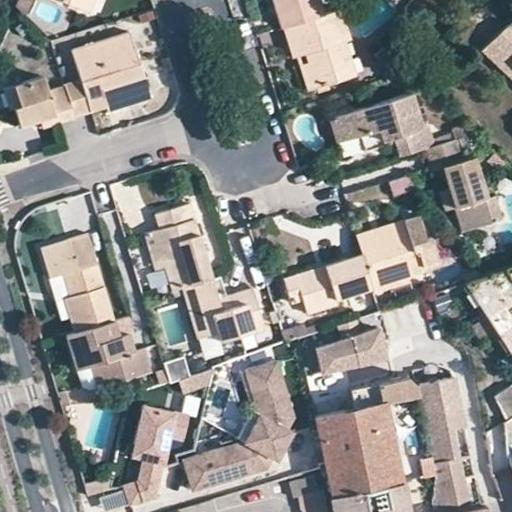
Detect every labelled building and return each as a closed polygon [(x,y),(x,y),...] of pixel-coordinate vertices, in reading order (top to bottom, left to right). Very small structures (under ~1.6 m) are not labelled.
[(55,0),(82,11),(86,0),(55,0)] [(86,0),(82,11),(90,14),(95,0),(86,0)] [(274,0),(282,26),(286,26),(325,13),(320,0),(274,0)] [(295,55),(298,54),(315,50),(317,55),(309,58),(317,85),(330,82),(356,74),(346,39),(352,37),(343,8),(325,13),(286,26),(295,55)] [(511,78),(511,24),(509,21),(481,48),(511,78)] [(144,75),(130,31),(74,49),(83,79),(66,84),(77,117),(110,106),(109,101),(105,87),(144,75)] [(390,69),(404,63),(386,46),(376,54),(390,69)] [(308,88),(317,85),(309,58),(317,55),(315,50),(298,54),(308,88)] [(384,71),(387,82),(415,74),(404,63),(390,69),(384,71)] [(105,87),(109,101),(149,88),(144,75),(105,87)] [(77,117),(66,84),(49,90),(45,76),(5,89),(12,110),(17,108),(22,126),(43,120),(58,115),(59,122),(77,117)] [(317,85),(319,93),(332,89),(330,82),(317,85)] [(387,146),(385,140),(395,137),(397,143),(401,155),(428,147),(431,146),(413,92),(339,115),(347,139),(360,135),(366,152),(387,146)] [(43,120),(45,126),(59,122),(58,115),(43,120)] [(338,142),(347,139),(339,115),(331,117),(338,142)] [(397,143),(395,137),(385,140),(387,146),(397,143)] [(463,158),(457,138),(431,146),(428,147),(435,167),(444,164),(463,158)] [(444,164),(452,184),(457,203),(465,229),(484,223),(505,216),(497,191),(489,193),(486,187),(475,155),(463,158),(444,164)] [(452,184),(442,188),(448,206),(457,203),(452,184)] [(497,191),(495,184),(486,187),(489,193),(497,191)] [(184,286),(217,276),(194,200),(158,211),(164,226),(158,228),(170,266),(175,280),(177,288),(184,286)] [(403,217),(405,223),(360,237),(363,251),(374,282),(375,283),(409,272),(426,267),(424,262),(439,258),(432,234),(426,236),(419,213),(403,217)] [(405,223),(403,217),(358,232),(360,237),(405,223)] [(484,223),(465,229),(472,248),(491,243),(484,223)] [(158,228),(148,231),(160,268),(170,266),(158,228)] [(78,331),(119,319),(90,231),(51,243),(59,273),(66,271),(73,293),(67,295),(73,316),(78,331)] [(363,251),(328,263),(330,269),(288,283),(294,300),(305,297),(310,311),(341,301),(339,295),(374,283),(375,283),(374,282),(363,251)] [(330,269),(328,263),(286,276),(288,283),(330,269)] [(511,264),(502,268),(511,283),(511,264)] [(464,271),(466,280),(483,274),(476,266),(464,271)] [(509,351),(511,349),(511,283),(502,268),(483,274),(466,280),(430,292),(434,305),(466,295),(470,294),(509,351)] [(59,273),(55,274),(62,297),(59,297),(66,317),(73,316),(67,295),(73,293),(66,271),(59,273)] [(375,283),(376,289),(411,278),(409,272),(375,283)] [(257,287),(234,294),(224,297),(222,290),(217,276),(184,286),(189,300),(200,337),(221,330),(224,339),(269,325),(257,287)] [(234,294),(232,288),(222,290),(224,297),(234,294)] [(71,333),(82,366),(98,361),(105,384),(153,370),(145,346),(136,349),(129,352),(123,335),(119,319),(78,331),(71,333)] [(224,339),(221,330),(200,337),(203,346),(224,339)] [(129,352),(136,349),(131,333),(123,335),(129,352)] [(381,333),(313,347),(320,378),(388,364),(381,333)] [(243,442),(242,444),(207,454),(184,462),(193,491),(254,472),(271,445),(281,452),(293,432),(287,428),(279,424),(290,407),(275,362),(245,372),(252,394),(259,415),(258,416),(243,442)] [(215,365),(179,377),(183,390),(210,382),(215,365)] [(413,372),(409,373),(371,380),(372,384),(349,389),(353,409),(314,417),(324,466),(330,494),(399,479),(382,398),(417,391),(415,385),(413,372)] [(434,472),(430,501),(432,511),(479,511),(463,433),(452,377),(415,385),(417,391),(433,466),(434,472)] [(511,391),(494,403),(505,420),(511,415),(511,391)] [(140,483),(127,487),(131,502),(153,496),(167,438),(182,441),(188,417),(144,407),(135,445),(148,449),(140,483)] [(279,424),(287,428),(294,417),(290,407),(279,424)] [(236,438),(243,442),(258,416),(251,412),(236,438)] [(281,452),(271,445),(254,472),(266,468),(273,458),(277,460),(281,452)] [(421,475),(432,473),(428,455),(416,457),(421,475)] [(317,491),(313,475),(289,483),(293,497),(317,491)] [(330,494),(333,511),(405,511),(399,479),(330,494)] [(102,511),(103,511),(126,504),(122,490),(98,498),(102,511)] [(302,511),(327,511),(323,492),(298,500),(302,511)]
